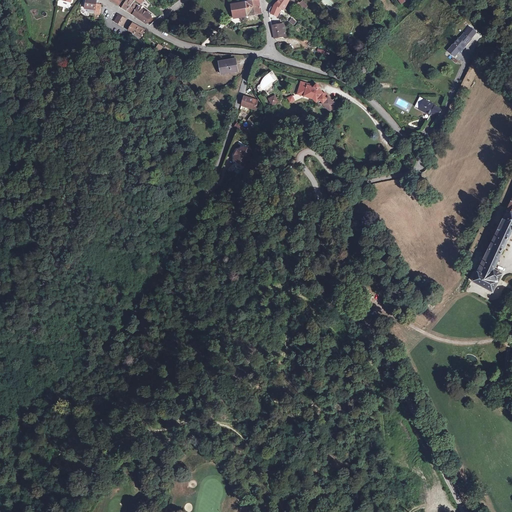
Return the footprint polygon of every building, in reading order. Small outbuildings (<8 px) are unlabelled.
[(87,0),(86,9),(89,9),(95,10),(95,14),(99,14),(102,5),(96,4),(97,0),(87,0)] [(141,5),(144,0),(135,0),(135,1),(133,0),(127,0),(123,8),(133,14),(141,5)] [(234,17),(261,13),(258,0),(232,5),(234,17)] [(279,0),(275,5),(282,8),(285,10),(289,0),(279,0)] [(141,5),(133,14),(147,23),(152,17),(151,17),(150,16),(150,15),(147,13),(144,11),(143,12),(140,10),(143,6),(141,5)] [(282,8),(275,5),(274,8),(272,7),(270,10),(270,13),(278,16),(282,8)] [(119,15),(115,21),(123,26),(127,19),(119,15)] [(132,33),(137,26),(132,23),(128,30),(132,33)] [(274,38),(283,36),(282,32),(285,31),(284,24),(272,26),(274,38)] [(468,24),(463,29),(469,34),(474,28),(468,24)] [(137,26),(132,33),(141,37),(145,30),(137,26)] [(465,34),(460,40),(459,40),(449,51),(455,57),(465,45),(466,46),(471,39),(465,34)] [(220,62),(222,74),(238,72),(235,59),(220,62)] [(300,82),(297,94),(312,98),(315,101),(317,99),(321,102),(320,103),(328,111),(335,104),(332,102),(331,100),(323,93),(318,88),(319,87),(316,84),(313,87),(306,85),(307,84),(300,82)] [(268,99),(272,104),(277,101),(274,95),(268,99)] [(242,106),(255,110),(258,101),(244,97),(242,106)] [(442,109),(436,106),(436,105),(425,100),(420,109),(431,115),(432,113),(438,116),(442,109)] [(235,126),(244,134),(246,131),(238,123),(235,126)] [(234,156),(235,161),(243,165),(251,151),(247,149),(246,151),(242,148),(241,150),(238,151),(234,156)] [(398,149),(390,156),(398,165),(406,158),(398,149)] [(234,173),(238,168),(234,164),(229,169),(234,173)] [(511,221),(485,283),(507,292),(511,281),(511,270),(511,267),(511,221)] [(374,324),(376,332),(384,329),(381,322),(374,324)]
